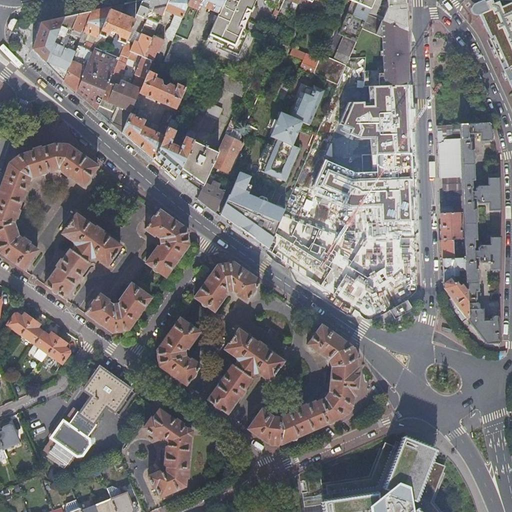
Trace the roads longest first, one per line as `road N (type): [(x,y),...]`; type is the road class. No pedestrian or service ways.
road 1 (tertiary): [(418,15),(430,291),(422,350)]
road 2 (residential): [(125,362),(269,458),(274,470)]
road 3 (secondary): [(215,234),(360,332)]
road 4 (secondary): [(81,122),(215,234)]
road 5 (residential): [(215,234),(125,362)]
road 6 (tertiary): [(511,140),(452,15)]
road 7 (residential): [(0,414),(54,392),(96,341)]
